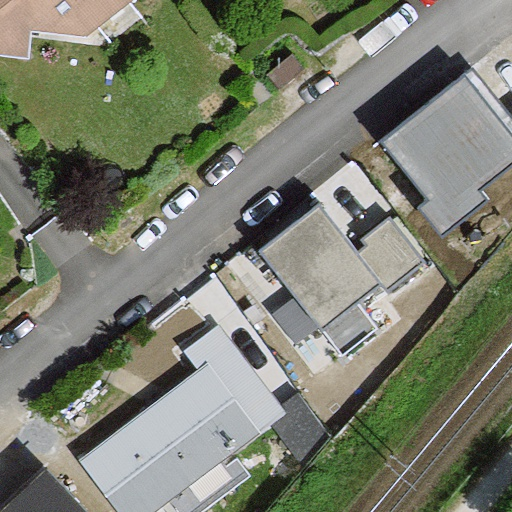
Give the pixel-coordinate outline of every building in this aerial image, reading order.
[(78,0),(0,0),(0,44),(25,48),(28,17),(77,22),(78,0)] [(306,64),(294,44),(268,64),(279,82),(306,64)] [(511,115),(474,69),(382,142),(428,200),(420,208),(443,238),(488,201),(481,191),(511,167),(511,115)] [(337,331),(394,283),(400,291),(438,259),(400,214),(372,238),(387,256),(379,262),(328,202),(269,251),(337,331)] [(205,371),(87,460),(126,511),(145,511),(279,411),(218,330),(190,351),(205,371)] [(86,511),(48,471),(3,511),(86,511)]
